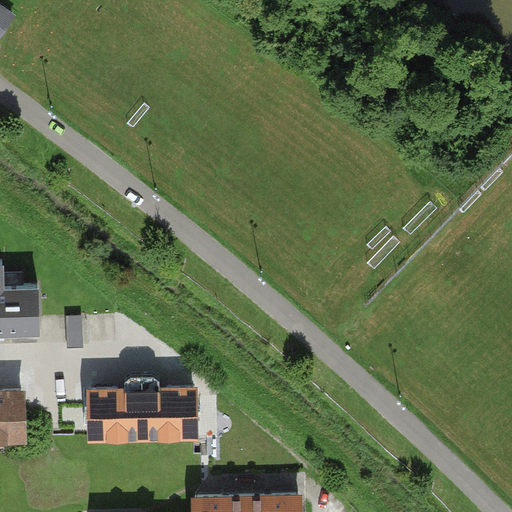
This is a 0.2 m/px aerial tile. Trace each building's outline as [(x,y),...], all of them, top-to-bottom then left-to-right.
[(0,42),(18,17),(0,4),(0,42)] [(0,329),(39,329),(38,285),(6,286),(5,251),(0,251),(0,329)] [(68,316),(69,345),(82,344),(81,315),(68,316)] [(195,384),(92,387),(94,431),(196,428),(195,384)] [(22,389),(0,389),(0,434),(23,434),(22,389)] [(299,511),(299,493),(195,494),(195,511),(299,511)]
